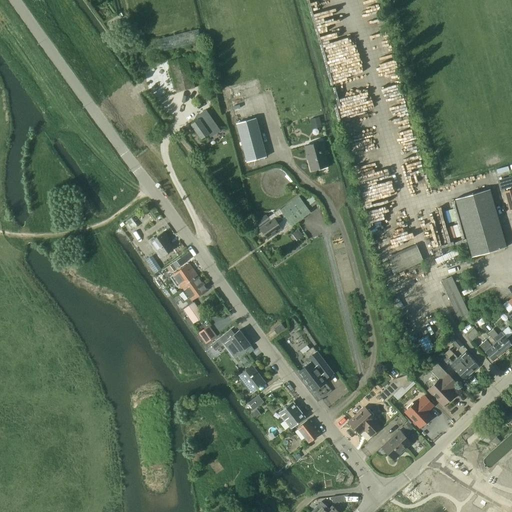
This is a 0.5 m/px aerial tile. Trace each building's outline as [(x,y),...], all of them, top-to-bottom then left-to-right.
[(198,28),(140,42),(143,56),(201,41),(198,28)] [(175,92),(195,88),(187,57),(168,62),(175,92)] [(200,100),(212,97),(209,86),(198,88),(200,100)] [(215,127),(206,116),(200,120),(199,118),(190,124),(201,139),(209,133),(208,132),(215,127)] [(318,117),(310,120),(312,128),(320,126),(318,117)] [(256,118),(236,123),(246,162),(266,157),(256,118)] [(329,166),(322,141),(304,146),(306,156),(305,156),(306,160),(307,160),(310,171),(329,166)] [(471,257),(506,247),(489,189),(454,199),(471,257)] [(310,212),(299,196),(280,209),(279,208),(267,217),(266,214),(255,222),(267,238),(282,228),(282,229),(289,223),(291,225),(310,212)] [(132,218),(125,223),(131,231),(137,226),(132,218)] [(162,256),(174,248),(168,239),(170,238),(164,230),(151,240),(162,256)] [(395,273),(423,260),(415,244),(388,257),(395,273)] [(466,245),(461,246),(464,258),(469,256),(466,245)] [(152,256),(146,259),(155,272),(161,269),(152,256)] [(176,261),(167,268),(170,272),(180,266),(176,261)] [(178,271),(170,276),(177,286),(178,285),(185,280),(187,283),(197,275),(191,267),(188,263),(178,271)] [(185,280),(178,285),(182,291),(184,289),(191,300),(207,289),(197,275),(187,283),(185,280)] [(461,324),(472,319),(451,276),(441,281),(461,324)] [(184,309),(193,322),(203,315),(194,302),(184,309)] [(281,323),(273,329),(276,334),(284,328),(281,323)] [(471,340),(479,334),(474,328),(467,335),(471,340)] [(230,329),(211,344),(215,349),(223,343),(234,356),(250,344),(239,329),(234,333),(230,329)] [(494,346),(501,354),(511,345),(511,344),(501,331),(497,334),(493,329),(488,333),(490,336),(489,336),(496,344),(494,346)] [(453,334),(449,338),(457,348),(462,343),(453,334)] [(493,362),(501,354),(494,346),(496,344),(489,336),(486,339),(478,345),(493,362)] [(457,358),(471,373),(478,366),(464,351),(457,358)] [(310,363),(299,371),(314,390),(324,382),(322,378),(323,377),(324,378),(332,372),(316,352),(308,358),(313,363),(311,365),(310,363)] [(464,380),(471,373),(457,358),(449,365),(464,380)] [(452,387),(456,383),(435,361),(428,368),(439,379),(428,390),(442,405),(445,403),(447,404),(454,398),(452,396),(456,393),(450,387),(451,385),(452,387)] [(266,382),(252,364),(238,374),(252,392),(266,382)] [(396,378),(392,382),(399,389),(401,386),(404,389),(413,381),(407,374),(396,378)] [(399,389),(392,382),(379,395),(385,402),(399,389)] [(257,394),(249,400),(253,405),(261,399),(257,394)] [(433,405),(424,396),(417,402),(416,401),(413,404),(412,402),(406,408),(408,409),(405,412),(419,427),(422,425),(424,426),(429,420),(428,419),(431,416),(426,411),(427,410),(428,410),(433,405)] [(291,428),(305,417),(292,400),(278,412),(291,428)] [(507,422),(511,417),(511,401),(499,413),(507,422)] [(367,410),(364,407),(348,422),(351,425),(350,426),(355,432),(357,431),(359,433),(365,429),(366,430),(366,431),(370,436),(380,427),(374,420),(375,419),(372,416),(374,415),(368,409),(367,410)] [(308,442),(319,433),(308,418),(296,427),(308,442)] [(407,422),(403,426),(407,430),(411,426),(407,422)] [(393,461),(412,443),(399,429),(380,446),(393,461)] [(480,440),(485,436),(481,431),(476,436),(480,440)]
